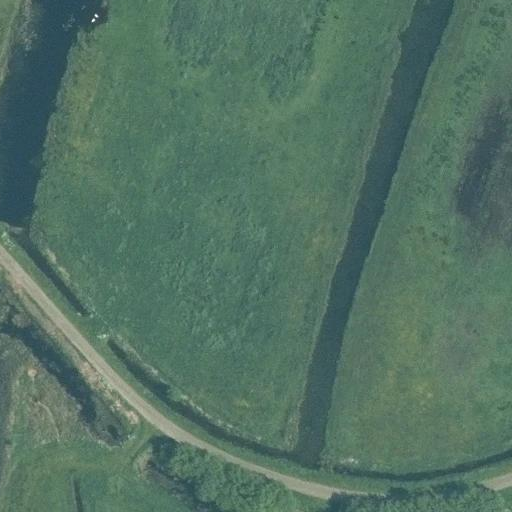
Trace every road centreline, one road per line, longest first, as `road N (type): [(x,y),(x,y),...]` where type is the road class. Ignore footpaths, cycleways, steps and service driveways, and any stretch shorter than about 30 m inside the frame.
road 1 (unclassified): [(336,496),(253,474),(158,422),(0,255)]
road 2 (unclassified): [(336,496),(454,491),(511,473)]
